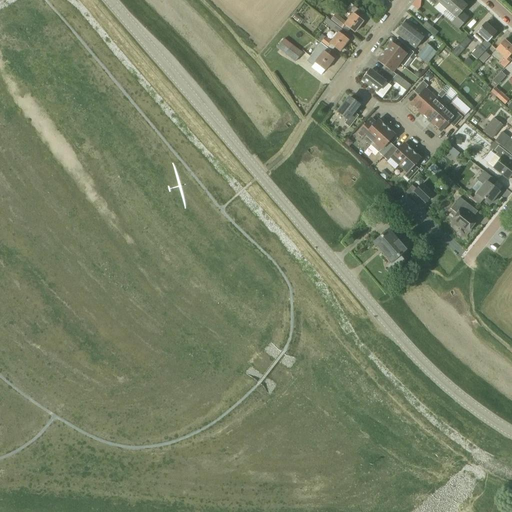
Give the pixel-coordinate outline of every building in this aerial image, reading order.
[(446,10),(447,11),(456,0),(429,0),(429,1),(435,7),(438,3),(446,10)] [(460,0),(456,0),(447,11),(456,19),(452,24),(459,30),(469,18),(462,12),(467,6),(460,0)] [(363,22),(355,15),(359,11),(351,4),(347,9),(352,13),(347,21),(336,13),(331,20),(348,33),(350,29),(355,33),(363,22)] [(332,51),(335,48),(340,52),(349,41),(340,34),(343,30),(328,18),(324,22),(332,28),(331,29),(337,34),(331,41),(322,34),(318,40),(332,51)] [(415,49),(420,42),(425,35),(406,21),(396,34),(415,49)] [(426,21),(423,25),(429,30),(432,26),(426,21)] [(477,60),(491,45),(488,42),(496,33),(486,23),(474,36),(481,43),(471,55),(477,60)] [(432,26),(429,30),(435,35),(438,32),(432,26)] [(277,47),(295,62),(303,52),(284,38),(277,47)] [(495,67),(500,72),(504,68),(511,60),(509,57),(511,53),(511,46),(505,40),(496,50),(503,57),(498,63),(499,63),(495,67)] [(325,71),(334,60),(328,55),(331,51),(321,43),(306,61),(313,66),(315,63),(325,71)] [(399,63),(399,64),(403,66),(413,52),(404,44),(400,50),(391,43),(384,52),(399,63)] [(424,61),(433,49),(427,44),(417,56),(424,61)] [(465,49),(459,44),(451,52),(457,58),(465,49)] [(393,72),(399,64),(399,63),(384,52),(377,61),(386,67),(382,72),(392,80),(396,75),(393,72)] [(473,63),(468,58),(463,63),(469,68),(473,63)] [(469,69),(474,73),(482,65),(477,61),(469,69)] [(392,80),(382,72),(379,77),(370,71),(362,80),(378,92),(385,82),(388,85),(392,80)] [(421,114),(435,98),(425,89),(428,86),(423,81),(414,91),(419,96),(411,104),(421,114)] [(442,98),(446,93),(443,90),(438,95),(442,98)] [(500,100),(501,101),(506,95),(500,90),(495,96),(500,100)] [(506,95),(501,101),(505,105),(510,99),(506,95)] [(465,115),(471,109),(458,97),(452,103),(465,115)] [(350,128),(357,118),(352,114),(359,105),(349,98),(338,113),(347,120),(345,124),(350,128)] [(431,122),(445,107),(435,98),(421,114),(431,122)] [(445,107),(431,122),(441,132),(449,123),(454,127),(463,117),(458,113),(455,116),(445,107)] [(493,117),(482,131),(492,138),(503,125),(493,117)] [(374,142),(386,128),(378,120),(371,128),(366,124),(358,133),(362,138),(365,134),(374,142)] [(383,157),(392,148),(387,144),(395,135),(386,128),(374,142),(371,145),(383,157)] [(495,141),(511,154),(511,139),(502,132),(495,141)] [(399,165),(412,151),(404,144),(396,152),(392,148),(383,157),(388,161),(391,158),(399,165)] [(511,156),(498,146),(495,151),(497,153),(489,164),(509,179),(510,178),(511,179),(511,178),(511,156)] [(450,154),(455,159),(460,154),(455,149),(450,154)] [(412,151),(399,165),(407,173),(404,176),(409,180),(418,171),(413,167),(420,159),(412,151)] [(476,180),(483,186),(473,199),(480,204),(484,199),(490,204),(499,193),(492,187),(497,182),(490,176),(490,175),(485,170),(476,180)] [(385,180),(390,174),(387,171),(383,171),(380,174),(385,180)] [(447,189),(453,183),(442,172),(436,178),(447,189)] [(433,195),(422,184),(417,190),(412,185),(405,192),(421,207),(425,203),(433,195)] [(405,195),(400,201),(411,212),(417,206),(405,195)] [(468,232),(477,222),(467,214),(472,207),(460,197),(451,209),(457,214),(453,220),(450,223),(451,227),(454,230),(458,229),(460,226),(468,232)] [(391,263),(407,250),(389,229),(373,243),(391,263)]
